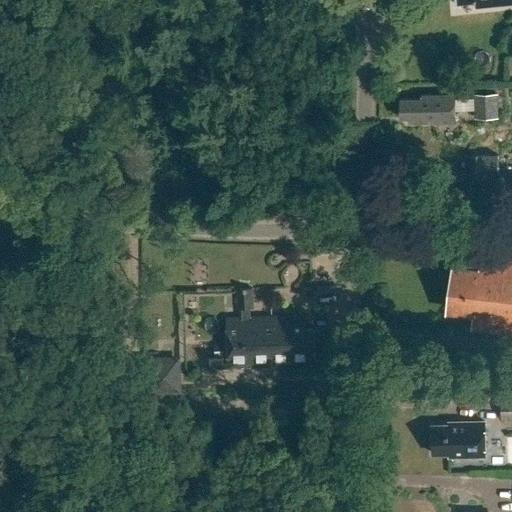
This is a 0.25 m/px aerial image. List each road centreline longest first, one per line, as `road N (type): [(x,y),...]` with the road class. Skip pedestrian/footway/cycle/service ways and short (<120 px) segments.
road 1 (unclassified): [(346,221),(244,232),(0,213)]
road 2 (unclassified): [(355,511),(346,221)]
road 3 (unclassified): [(346,221),(369,30)]
road 4 (unknown): [(346,221),(400,206),(511,206)]
